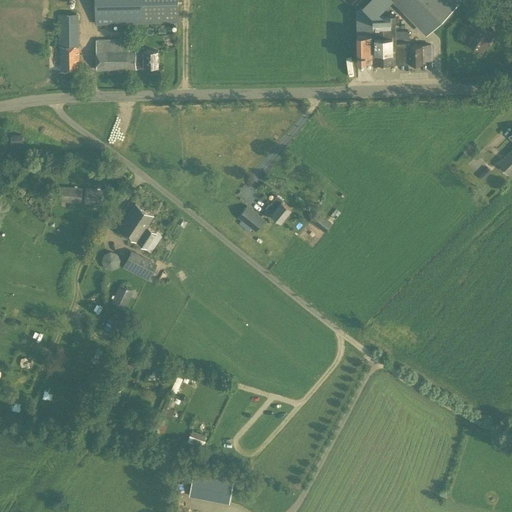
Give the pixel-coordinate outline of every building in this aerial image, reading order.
[(177,0),(94,0),(95,24),(144,23),(178,22),(177,0)] [(364,0),(362,2),(374,15),(384,14),(379,9),(388,0),(364,0)] [(393,0),(397,3),(400,1),(429,31),(458,2),(455,0),(393,0)] [(362,2),(356,8),(356,10),(356,11),(357,63),(363,63),(363,57),(368,57),(368,63),(409,62),(411,62),(411,64),(416,64),(421,63),(421,62),(422,62),(422,59),(431,59),(431,43),(421,44),(410,44),(410,41),(409,41),(409,30),(396,31),(395,14),(384,14),(374,15),(362,2)] [(493,34),(480,25),(480,23),(475,18),(476,16),(469,10),(460,20),(467,26),(469,24),(475,31),(468,43),(482,52),(493,34)] [(79,46),(78,21),(76,21),(76,19),(67,19),(67,21),(58,21),(58,46),(60,46),(60,71),(79,71),(79,46)] [(95,39),(96,46),(96,70),(136,69),(136,68),(150,68),(150,66),(158,66),(158,50),(143,50),(143,54),(136,54),(136,45),(129,45),(117,45),(117,38),(95,39)] [(511,131),(508,136),(511,140),(511,148),(497,163),(510,175),(511,172),(511,131)] [(22,134),(10,136),(11,144),(23,142),(22,134)] [(52,161),(17,160),(17,170),(43,170),(43,168),(51,168),(52,161)] [(484,163),(470,178),(479,187),(490,177),(491,178),(495,175),(484,163)] [(82,188),(62,187),(61,201),(81,202),(82,188)] [(104,189),(85,188),(84,202),(103,204),(104,189)] [(276,196),(265,210),(280,222),(291,209),(281,201),(276,196)] [(161,235),(147,226),(154,215),(135,203),(118,229),(136,242),(150,251),(161,235)] [(246,205),(237,217),(255,231),(264,219),(246,205)] [(336,209),(329,218),(333,221),(340,212),(336,209)] [(316,211),(309,220),(324,232),(331,223),(316,211)] [(131,250),(122,267),(148,280),(157,263),(131,250)] [(103,268),(119,268),(119,252),(103,251),(103,268)] [(124,309),(133,290),(120,284),(111,302),(124,309)] [(119,320),(109,316),(103,329),(113,333),(119,320)] [(184,388),(188,379),(177,374),(171,389),(176,391),(179,386),(184,388)] [(188,441),(204,445),(206,434),(191,430),(188,441)] [(189,495),(213,500),(217,476),(193,471),(189,495)]
